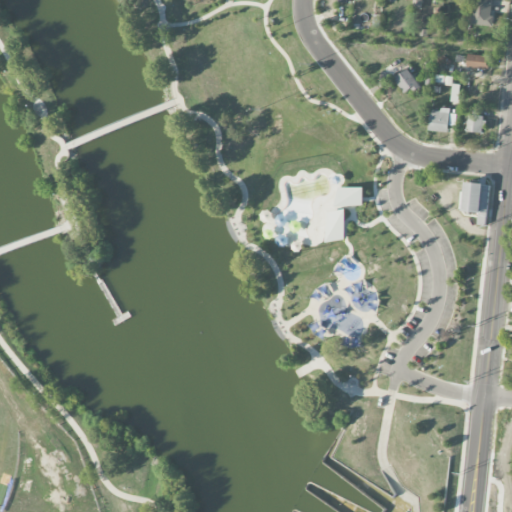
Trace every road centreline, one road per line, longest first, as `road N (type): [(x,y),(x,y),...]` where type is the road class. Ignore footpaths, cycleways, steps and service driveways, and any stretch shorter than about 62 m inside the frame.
road 1 (residential): [(304,0),(316,43),(392,138),(418,155),(509,167)]
road 2 (tertiary): [(511,140),(484,397)]
